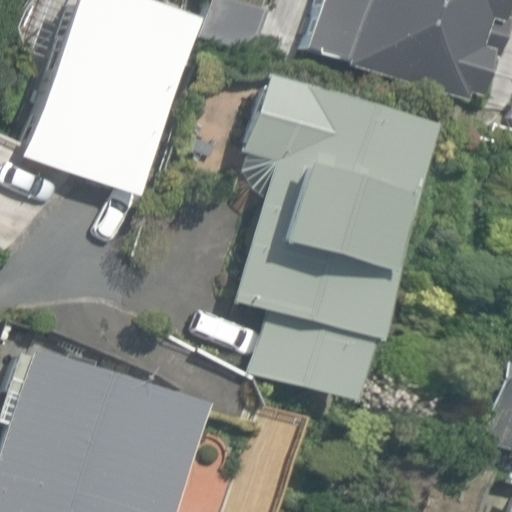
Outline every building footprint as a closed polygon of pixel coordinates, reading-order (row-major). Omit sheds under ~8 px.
[(194,26),(99,0),(58,0),(9,165),(147,202),(194,26)] [(261,8),(228,0),(208,0),(197,45),(248,58),(261,8)] [(511,0),(322,0),(301,59),(466,120),(511,0)] [(425,139),(266,90),(243,163),(273,173),(229,315),(257,326),(238,386),(339,417),(425,139)] [(511,321),(490,316),(451,458),(511,474),(511,321)] [(0,511),(167,511),(199,408),(21,357),(18,365),(8,362),(0,387),(0,511)] [(268,511),(296,436),(245,418),(211,511),(268,511)] [(511,511),(511,489),(495,485),(487,511),(511,511)]
